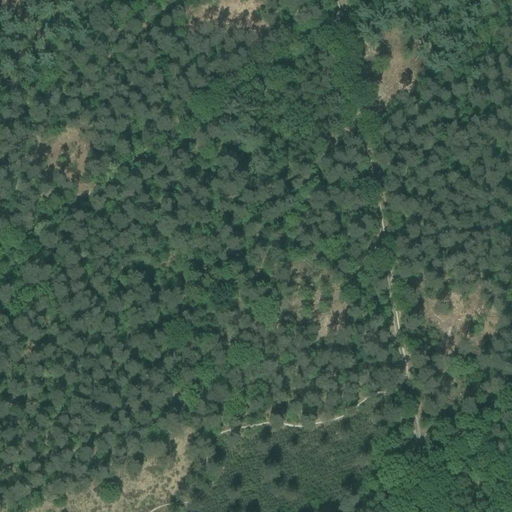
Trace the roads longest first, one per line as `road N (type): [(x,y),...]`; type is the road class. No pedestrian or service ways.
road 1 (track): [(404,354),(346,16)]
road 2 (track): [(511,391),(403,477),(380,511)]
road 3 (track): [(430,511),(404,354)]
